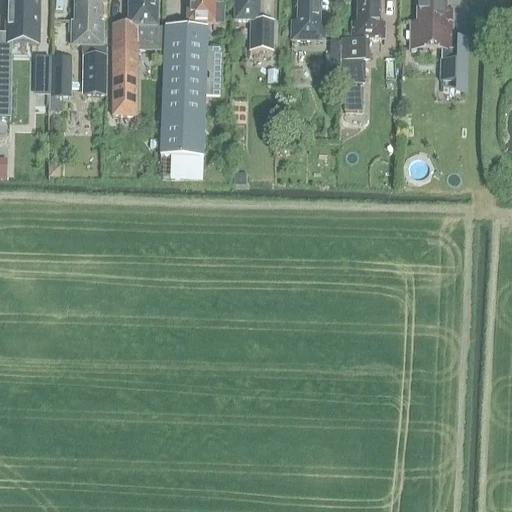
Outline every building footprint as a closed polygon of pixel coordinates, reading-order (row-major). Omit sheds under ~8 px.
[(11,47),(38,48),(38,0),(4,0),(4,38),(0,38),(0,128),(9,128),(11,47)] [(73,0),(73,25),(71,25),(71,48),(83,48),(83,49),(82,66),(81,97),(106,98),(106,96),(106,49),(103,48),(103,25),(100,25),(100,0),(73,0)] [(127,0),(127,29),(112,28),(110,117),(134,118),(136,45),(154,45),(154,0),(127,0)] [(212,0),(186,0),(186,23),(190,24),(190,29),(162,28),(159,159),(202,160),(203,98),(218,98),(219,50),(205,50),(205,40),(206,26),(220,26),(220,8),(212,8),(212,0)] [(258,0),(232,0),(232,23),(248,23),(248,55),(271,55),(271,25),(258,25),(258,0)] [(319,0),(295,0),(295,24),(290,23),(289,43),(323,44),(323,24),(319,24),(319,0)] [(341,43),(339,86),(345,87),(345,91),(344,91),(343,114),(361,114),(362,91),(354,91),(355,87),(355,86),(361,86),(361,80),(363,80),(364,63),(368,63),(368,42),(384,43),(384,26),(379,26),(379,0),(356,0),(356,23),(351,23),(351,44),(341,43)] [(450,52),(451,13),(444,13),(444,0),(416,0),(416,25),(409,25),(409,52),(440,52),(438,84),(454,85),(464,85),(463,98),(465,98),(466,40),(455,40),(455,52),(450,52)] [(339,43),(329,43),(329,72),(338,72),(339,43)] [(71,58),(50,57),(49,97),(70,97),(71,58)] [(49,59),(35,58),(34,78),(49,78),(49,59)]
